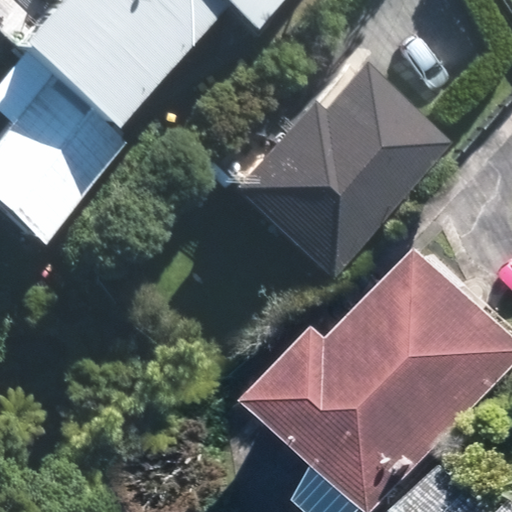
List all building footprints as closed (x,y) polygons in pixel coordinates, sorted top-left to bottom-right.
[(217,0),(65,0),(33,33),(114,110),(219,1),(217,0)] [(238,0),(255,16),(270,0),(238,0)] [(349,61),(240,180),(326,259),(436,141),(349,61)] [(117,138),(53,81),(0,139),(0,197),(35,229),(117,138)] [(349,328),(289,393),(403,498),(511,380),(511,325),(439,258),(363,341),(349,328)] [(511,511),(511,495),(481,466),(437,511),(511,511)]
